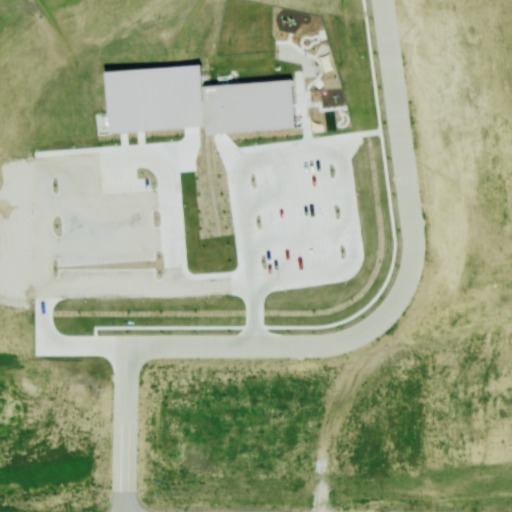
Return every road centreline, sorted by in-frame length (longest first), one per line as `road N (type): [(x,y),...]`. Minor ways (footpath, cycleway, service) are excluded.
road 1 (residential): [(383,0),(414,257),(405,289),(371,330)]
road 2 (residential): [(371,330),(306,347),(127,346)]
road 3 (residential): [(127,346),(122,506)]
